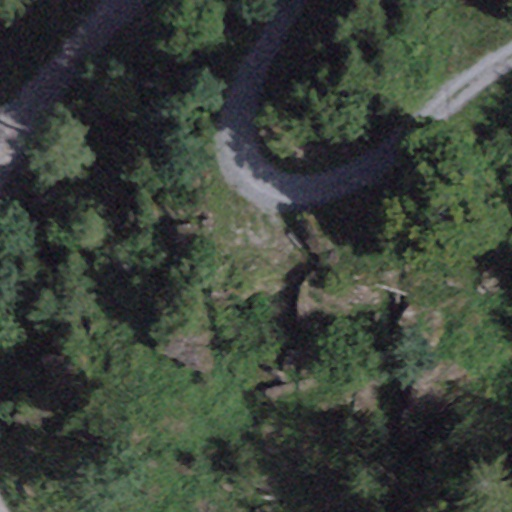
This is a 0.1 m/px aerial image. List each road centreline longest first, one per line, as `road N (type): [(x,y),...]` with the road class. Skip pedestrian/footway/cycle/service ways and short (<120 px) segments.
road 1 (track): [(301,0),(246,106),(240,138),(244,173),(268,199),(305,199),(351,181),(511,63)]
road 2 (track): [(0,181),(61,84),(138,0)]
